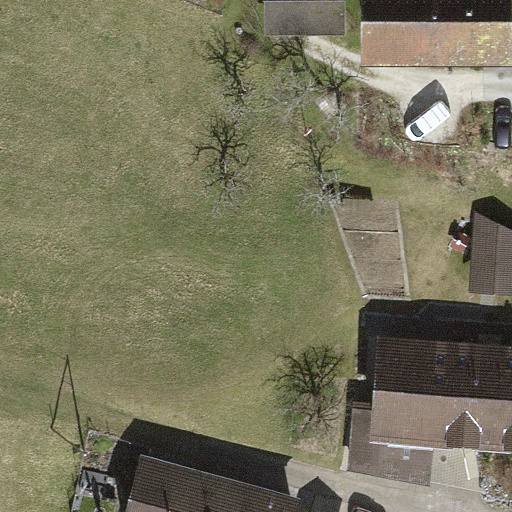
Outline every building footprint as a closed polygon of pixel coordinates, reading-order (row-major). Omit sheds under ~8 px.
[(343,0),(260,0),(260,30),(343,31),(343,0)] [(511,0),(366,0),(367,53),(511,53),(511,0)] [(511,219),(475,217),(469,289),(511,292),(511,219)] [(511,347),(373,333),(364,428),(345,426),(342,466),(422,484),(426,445),(511,453),(511,347)] [(130,456),(114,511),(279,511),(284,499),(130,456)]
